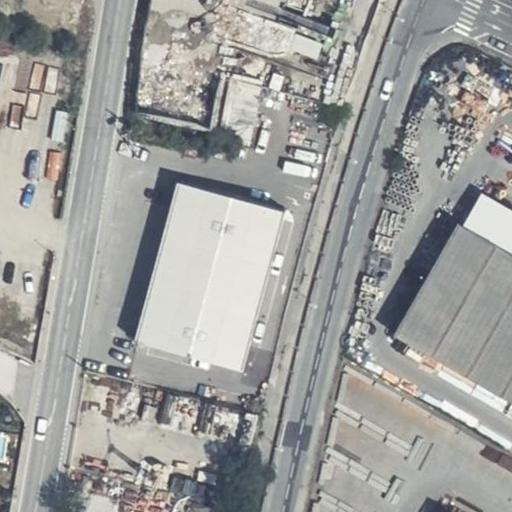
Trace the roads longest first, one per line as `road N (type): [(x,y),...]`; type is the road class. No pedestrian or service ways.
road 1 (unclassified): [(281,511),(336,272),(423,0)]
road 2 (unclassified): [(38,511),(125,0)]
